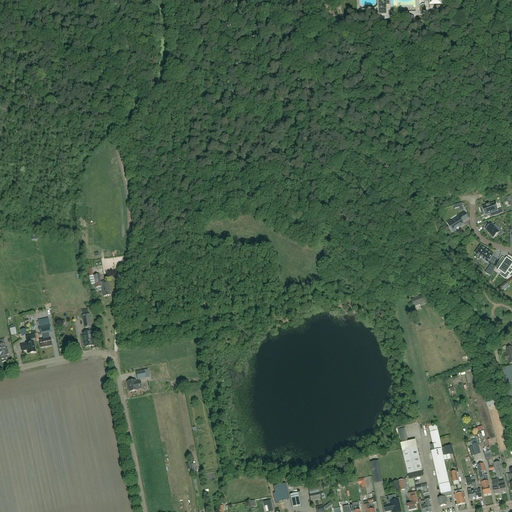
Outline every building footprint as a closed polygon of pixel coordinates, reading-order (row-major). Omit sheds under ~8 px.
[(379,14),(386,14),(386,5),(389,5),(389,1),(379,1),(379,14)] [(483,208),(485,215),(490,214),(490,213),(491,215),(494,213),(495,215),(494,216),(503,213),(502,209),(497,211),(497,208),(497,206),(496,206),(495,204),(495,203),(490,205),(486,206),(483,208)] [(468,218),(466,215),(464,212),(458,216),(459,217),(452,222),(451,221),(447,223),(448,224),(453,232),(457,229),(458,228),(459,228),(464,225),(462,222),(465,220),(468,218)] [(495,227),(494,226),(491,224),(489,222),(484,226),(487,228),(485,230),(494,238),(498,234),(501,231),(497,226),(495,227)] [(481,246),(475,254),(487,262),(493,255),(481,246)] [(499,261),(496,267),(499,269),(498,270),(505,275),(507,272),(511,274),(511,272),(511,269),(510,268),(511,265),(511,261),(506,258),(503,263),(499,261)] [(494,267),(491,265),(485,273),(490,276),(494,267)] [(91,285),(95,284),(95,288),(99,288),(101,287),(102,288),(103,292),(102,292),(103,297),(111,295),(108,281),(101,283),(99,275),(89,277),(91,285)] [(411,300),(414,307),(425,303),(423,296),(411,300)] [(85,341),(86,346),(86,347),(94,346),(91,332),(90,328),(91,328),(89,315),(83,316),(85,329),(88,328),(88,332),(82,333),(84,341),(85,341)] [(38,322),(40,330),(41,335),(43,334),(44,340),(39,341),(41,348),(52,346),(50,339),(48,333),(51,333),(48,320),(38,322)] [(33,339),(35,339),(34,334),(25,336),(26,340),(29,340),(30,343),(26,344),(26,345),(21,346),(22,352),(27,350),(28,354),(36,352),(33,339)] [(0,359),(1,363),(8,361),(7,354),(8,354),(7,350),(6,351),(5,344),(3,344),(1,344),(1,345),(0,344),(0,359)] [(511,366),(502,368),(511,413),(511,366)] [(144,370),(136,372),(138,380),(146,378),(144,370)] [(140,381),(136,382),(135,380),(127,382),(129,392),(137,390),(141,389),(140,381)] [(485,397),(487,406),(496,403),(494,394),(485,397)] [(447,502),(446,497),(452,496),(441,449),(442,449),(436,425),(429,427),(433,445),(431,445),(432,451),(431,452),(439,486),(442,498),(438,498),(440,506),(446,505),(446,502),(447,502)] [(422,476),(423,474),(415,440),(400,443),(409,479),(422,476)] [(477,443),(472,445),(476,455),(481,454),(477,443)] [(451,446),(443,448),(445,456),(453,454),(451,446)] [(489,451),(484,453),(487,461),(492,459),(489,451)] [(378,461),(370,463),(374,483),(382,482),(378,461)] [(500,462),(494,463),(497,478),(503,477),(500,462)] [(451,472),(454,485),(459,484),(456,471),(451,472)] [(484,477),(487,495),(491,494),(488,477),(485,477),(485,476),(483,476),(483,477),(484,477)] [(362,488),(366,487),(364,479),(357,480),(358,484),(362,483),(362,488)] [(472,484),(474,492),(476,499),(482,497),(480,490),(480,489),(478,489),(476,483),(475,479),(471,480),(472,484)] [(500,493),(498,482),(497,479),(492,480),(493,484),(492,485),(494,495),(500,493)] [(498,482),(500,493),(506,492),(504,481),(498,482)] [(275,493),(273,493),(275,502),(289,499),(285,484),(273,486),(275,493)] [(319,492),(309,494),(310,501),(320,499),(319,492)] [(298,493),(290,495),(293,507),(300,505),(298,493)] [(416,496),(412,497),(410,497),(411,504),(407,504),(408,511),(417,509),(416,503),(418,503),(416,496)] [(401,511),(399,500),(390,501),(392,511),(401,511)] [(263,502),(264,506),(267,505),(268,511),(273,511),(271,501),(263,502)]
